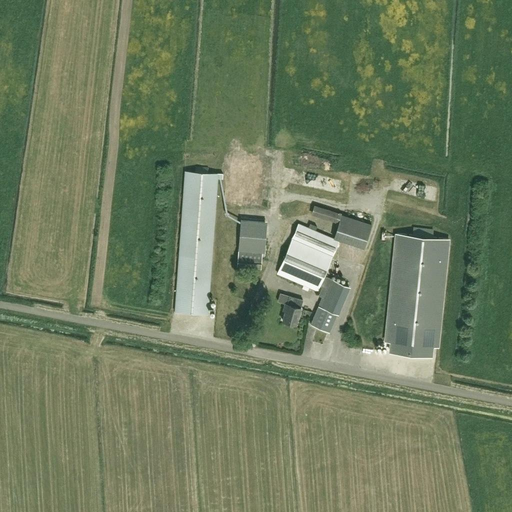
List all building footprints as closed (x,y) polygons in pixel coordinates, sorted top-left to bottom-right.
[(246,168),(233,168),(233,195),(248,195),(248,186),(254,186),(254,178),(246,178),(246,168)] [(185,171),(174,312),(207,315),(208,310),(212,310),(213,304),(208,304),(218,179),(222,179),(223,173),(185,171)] [(344,193),(350,190),(347,184),(341,187),(344,193)] [(365,188),(365,184),(353,184),(353,194),(357,194),(357,187),(365,188)] [(363,247),(372,225),(316,204),(313,213),(338,222),(333,236),(363,247)] [(241,219),(238,249),(236,265),(261,267),(262,251),(263,251),(264,249),(267,221),(241,219)] [(326,338),(348,286),(323,275),(338,241),(298,224),(277,272),(317,290),(320,284),(321,287),(318,295),(322,297),(318,306),(320,307),(314,319),(321,322),(315,334),(326,338)] [(397,234),(386,342),(391,342),(390,352),(430,356),(432,346),(437,347),(448,239),(397,234)] [(282,321),(295,325),(302,299),(289,296),(286,305),(284,304),(282,311),(284,312),(282,321)]
